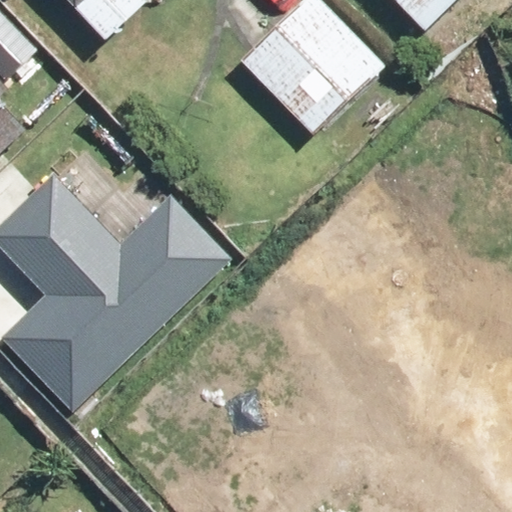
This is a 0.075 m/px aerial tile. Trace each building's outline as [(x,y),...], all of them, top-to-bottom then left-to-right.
[(96,0),(78,0),(87,9),(96,0)] [(329,0),(306,0),(249,54),(320,131),(391,66),(329,0)] [(403,0),(432,30),(464,0),(403,0)] [(0,63),(0,158),(48,109),(0,63)] [(58,167),(0,221),(0,229),(52,285),(8,326),(72,394),(231,246),(177,188),(124,238),(58,167)] [(426,283),(389,310),(425,361),(453,341),(463,356),(496,332),(468,294),(446,310),(426,283)] [(511,352),(447,401),(511,486),(511,352)] [(252,501),(308,451),(277,416),(246,443),(261,460),(235,482),(252,501)] [(468,511),(390,431),(306,511),(468,511)]
